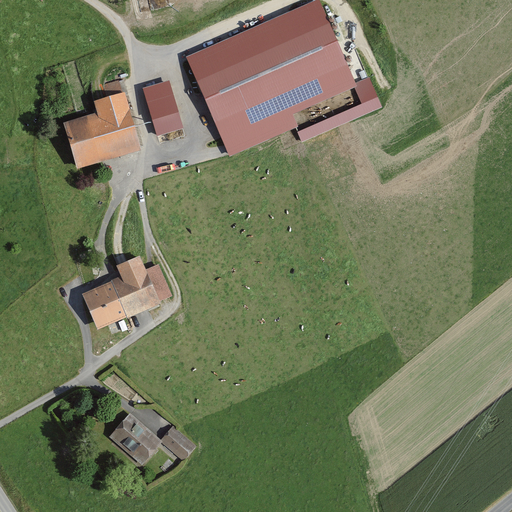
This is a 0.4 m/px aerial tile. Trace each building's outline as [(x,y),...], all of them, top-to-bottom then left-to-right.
[(319,0),(315,0),(186,57),(229,156),(298,126),(292,114),(354,87),(357,86),(356,83),(319,0)] [(369,77),(356,83),(357,86),(354,87),(362,104),(297,132),(302,142),(382,107),(369,77)] [(169,81),(143,88),(157,136),(184,128),(169,81)] [(91,116),(60,125),(72,167),(135,150),(118,91),(86,99),(91,116)] [(112,281),(82,294),(98,330),(127,317),(128,318),(160,304),(159,301),(172,296),(158,264),(146,269),(140,256),(116,266),(121,276),(112,280),(112,281)] [(130,413),(110,436),(143,465),(162,445),(181,462),(196,446),(171,424),(158,438),(130,413)]
